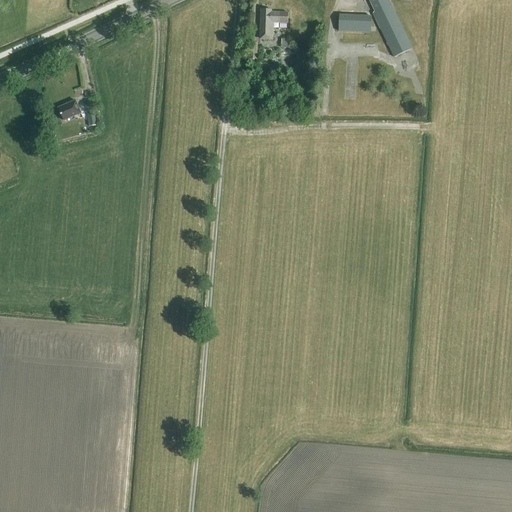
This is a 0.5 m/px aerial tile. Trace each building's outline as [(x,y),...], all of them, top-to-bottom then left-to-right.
[(412,49),(389,0),(363,0),(364,1),(366,0),(369,0),(375,12),(372,14),(394,58),(412,49)] [(288,13),(280,13),(272,12),(272,10),(261,10),(260,30),(262,30),(262,40),(273,40),(273,23),(287,23),(288,13)] [(340,16),(339,33),(371,34),(372,17),(340,16)] [(248,59),(257,59),(257,43),(248,43),(248,59)] [(58,108),(64,121),(81,114),(75,101),(58,108)] [(86,112),(89,127),(97,126),(94,111),(86,112)]
